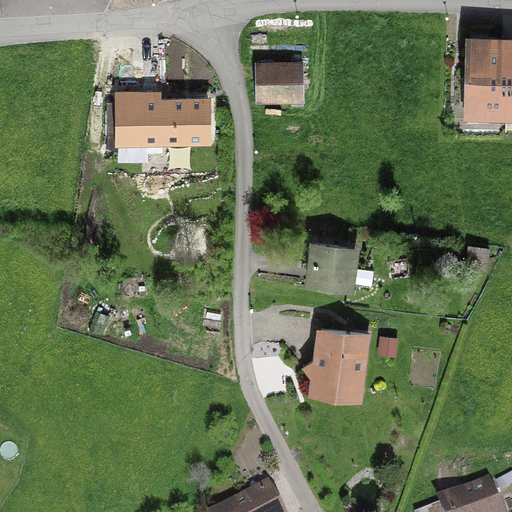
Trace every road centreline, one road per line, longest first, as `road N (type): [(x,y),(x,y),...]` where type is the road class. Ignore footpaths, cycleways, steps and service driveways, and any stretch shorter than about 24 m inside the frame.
road 1 (residential): [(203,9),(237,111),(245,372),(314,511)]
road 2 (residential): [(0,30),(203,9)]
